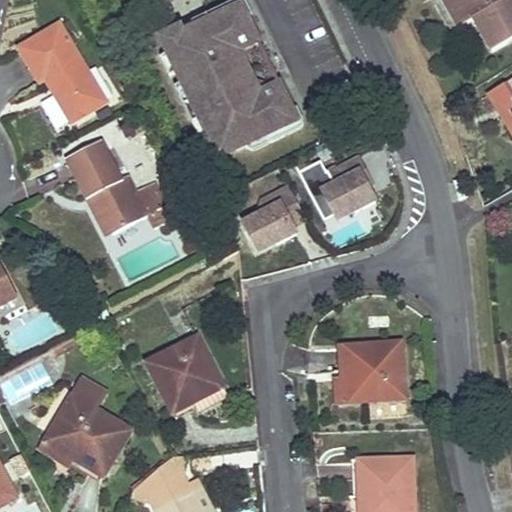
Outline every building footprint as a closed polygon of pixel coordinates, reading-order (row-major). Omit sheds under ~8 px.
[(235,0),(195,19),(194,20),(192,22),(191,25),(191,26),(191,28),(191,29),(191,31),(243,6),(248,18),(256,14),(250,2),(249,1),(248,0),(235,0)] [(473,22),(460,0),(444,0),(461,29),(473,22)] [(511,0),(509,1),(508,0),(460,0),(473,22),(477,21),(495,54),(511,44),(511,0)] [(247,145),(298,120),(293,108),(281,85),(271,89),(269,85),(262,83),(260,87),(255,85),(256,83),(246,62),(243,61),(245,56),(249,57),(252,51),(250,46),(260,41),(248,18),(243,6),(191,31),(184,34),(181,29),(162,38),(169,53),(179,73),(184,82),(210,137),(221,158),(247,145)] [(59,20),(16,46),(38,83),(44,80),(52,75),(61,89),(53,94),(71,123),(107,101),(59,20)] [(179,73),(169,53),(162,57),(172,77),(179,73)] [(52,75),(44,80),(53,94),(61,89),(52,75)] [(210,137),(184,82),(176,86),(203,140),(210,137)] [(511,83),(490,97),(511,130),(511,83)] [(257,149),(302,128),(303,127),(305,126),(306,124),(307,122),(307,120),(306,117),(300,105),(293,108),(298,120),(247,145),(248,147),(249,148),(251,149),(254,150),(257,149)] [(102,144),(66,161),(84,202),(92,198),(110,238),(146,222),(128,180),(121,184),(102,144)] [(324,173),(320,165),(297,177),(327,235),(379,208),(353,158),(324,173)] [(254,260),(310,239),(291,189),(234,210),(254,260)] [(92,198),(84,202),(102,241),(110,238),(92,198)] [(186,405),(216,390),(192,342),(139,369),(164,419),(187,407),(186,405)] [(348,408),(402,404),(398,347),(338,352),(339,377),(346,376),(348,408)] [(339,377),(338,352),(331,352),(333,377),(339,377)] [(346,376),(339,377),(342,409),(348,408),(346,376)] [(193,419),(223,404),(216,390),(186,405),(187,407),(191,414),(193,419)] [(66,401),(39,446),(97,480),(123,435),(66,401)] [(187,407),(164,419),(168,426),(191,414),(187,407)] [(361,511),(409,511),(407,461),(353,464),(354,500),(361,499),(361,511)] [(126,498),(125,503),(144,508),(146,511),(207,511),(191,483),(183,487),(177,476),(178,462),(167,464),(126,498)] [(354,500),(353,464),(345,464),(346,500),(354,500)] [(0,499),(9,495),(0,479),(0,499)] [(0,508),(12,502),(9,495),(0,499),(0,508)]
